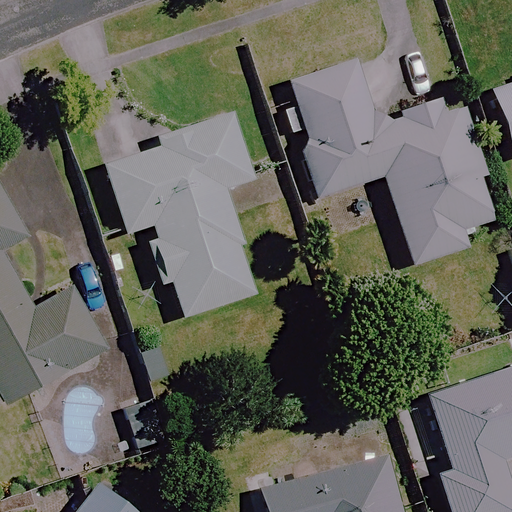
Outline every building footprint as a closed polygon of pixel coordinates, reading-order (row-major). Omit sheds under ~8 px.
[(450,95),(363,122),(347,69),(280,90),(316,203),(378,183),(405,270),(496,242),(457,117),(450,95)] [(511,83),(483,94),(507,165),(511,163),(511,83)] [(141,233),(157,290),(164,288),(174,322),(250,300),(219,192),(247,184),(228,118),(96,155),(120,239),(141,233)] [(0,252),(23,240),(0,198),(0,408),(100,354),(65,289),(24,311),(0,268),(0,252)] [(444,474),(431,478),(442,511),(511,511),(496,464),(511,459),(511,366),(419,397),(444,474)] [(394,511),(379,458),(253,493),(258,511),(394,511)] [(127,511),(88,484),(75,502),(76,503),(69,511),(127,511)]
